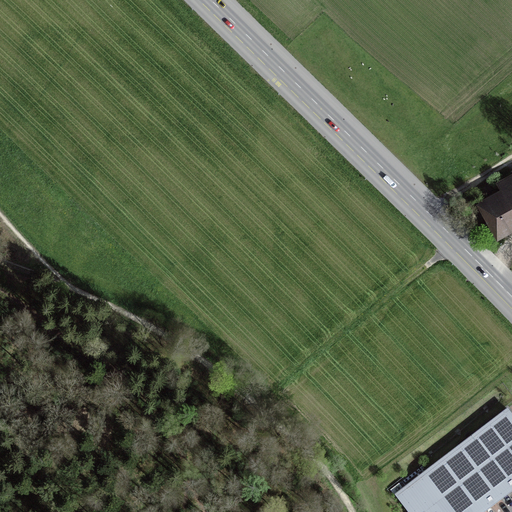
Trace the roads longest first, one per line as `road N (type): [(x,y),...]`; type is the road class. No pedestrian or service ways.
road 1 (primary): [(206,0),(511,303)]
road 2 (track): [(79,291),(187,349),(334,479),(353,511)]
road 3 (track): [(278,384),(453,243)]
